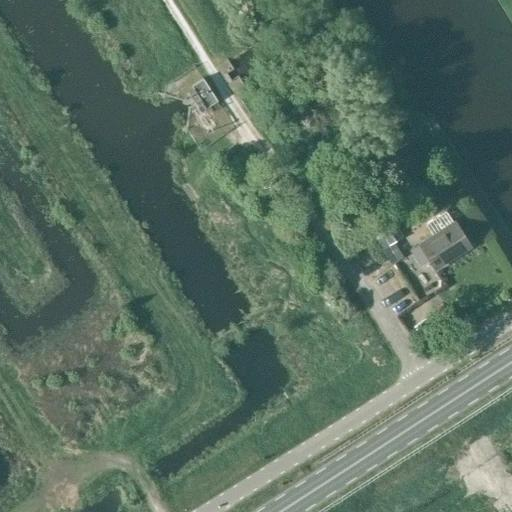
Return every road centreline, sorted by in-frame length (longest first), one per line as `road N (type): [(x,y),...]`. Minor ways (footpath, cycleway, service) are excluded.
road 1 (unclassified): [(421,377),(242,119)]
road 2 (primary): [(282,511),(511,363)]
road 3 (unclassified): [(206,511),(421,377)]
